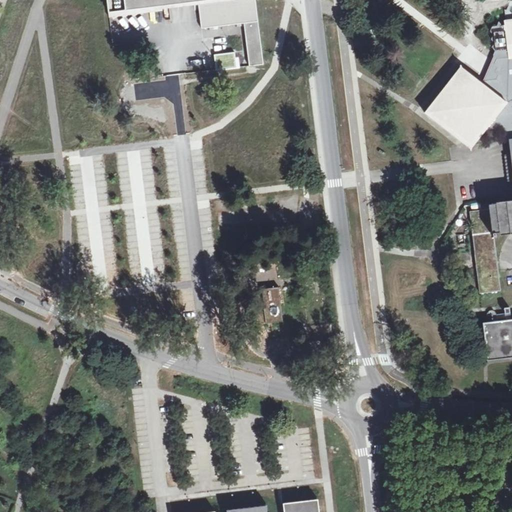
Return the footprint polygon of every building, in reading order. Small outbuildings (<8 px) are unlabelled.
[(109,0),(111,13),(194,2),(197,29),(239,24),(245,65),(262,63),(253,0),(109,0)] [(511,139),(511,138),(511,20),(506,21),(506,25),(503,26),(500,22),(498,26),(494,27),(491,30),(495,34),(492,39),(496,42),(494,47),(497,50),(494,54),(497,59),(495,63),(498,67),(496,71),(499,75),(497,79),(482,81),(462,66),(425,112),(465,144),(472,150),(478,143),(488,129),(503,128),(506,132),(504,134),(508,139),(511,139)] [(511,200),(492,203),(493,207),(496,232),(511,230),(511,200)] [(503,290),(496,232),(493,207),(471,210),(481,292),(503,290)] [(272,323),(283,321),(280,296),(279,287),(271,288),(266,289),(261,289),(263,304),(255,305),(257,324),(266,324),(270,323),(272,323)] [(511,319),(479,324),(484,361),(511,357),(511,319)] [(330,324),(304,327),(306,342),(317,341),(332,339),(330,324)] [(317,511),(317,507),(316,504),(314,502),(311,501),(308,500),(283,505),(283,511),(266,511),(267,508),(233,511),(317,511)]
